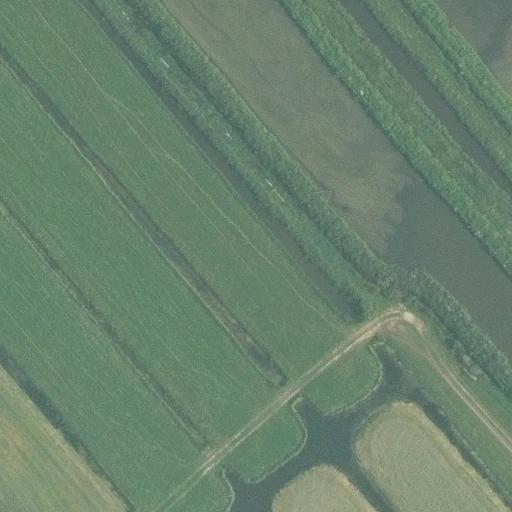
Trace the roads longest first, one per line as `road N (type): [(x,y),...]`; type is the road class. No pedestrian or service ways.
road 1 (track): [(156,511),(374,324)]
road 2 (track): [(511,446),(446,378),(417,322),(400,315),(374,324)]
